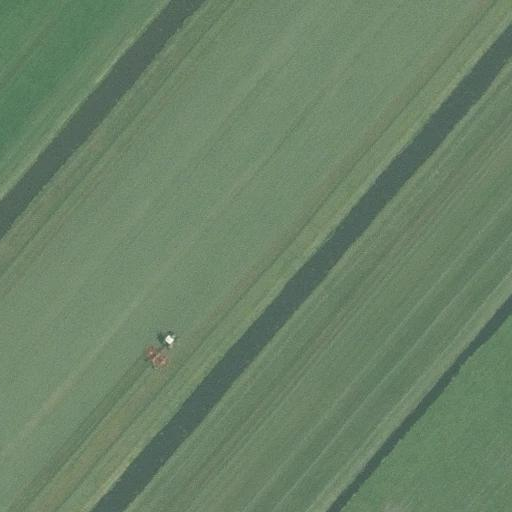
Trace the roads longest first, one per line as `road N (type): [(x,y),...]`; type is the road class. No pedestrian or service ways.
road 1 (track): [(511,6),(77,511)]
road 2 (track): [(142,0),(0,167)]
